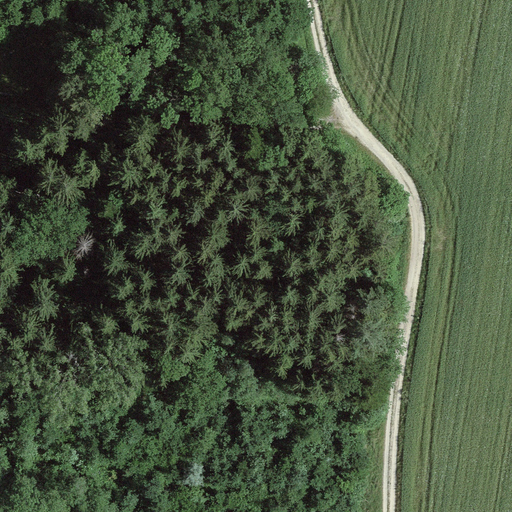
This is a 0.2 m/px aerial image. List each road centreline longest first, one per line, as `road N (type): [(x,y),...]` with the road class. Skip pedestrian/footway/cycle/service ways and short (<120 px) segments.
road 1 (track): [(312,0),(332,95),(413,196),(389,511)]
road 2 (track): [(332,95),(0,35)]
